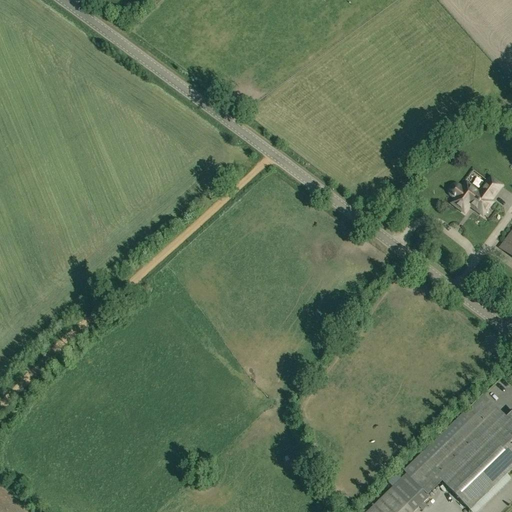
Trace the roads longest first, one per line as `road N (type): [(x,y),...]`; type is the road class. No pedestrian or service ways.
road 1 (tertiary): [(511,333),(64,0)]
road 2 (track): [(273,155),(42,363),(0,415)]
